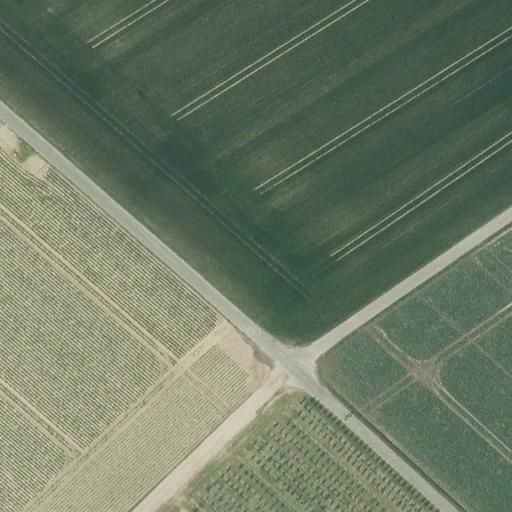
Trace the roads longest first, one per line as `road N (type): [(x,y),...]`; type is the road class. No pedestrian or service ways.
road 1 (track): [(0,113),(290,367)]
road 2 (track): [(290,367),(511,214)]
road 3 (track): [(290,367),(448,511)]
road 4 (track): [(139,511),(290,367)]
